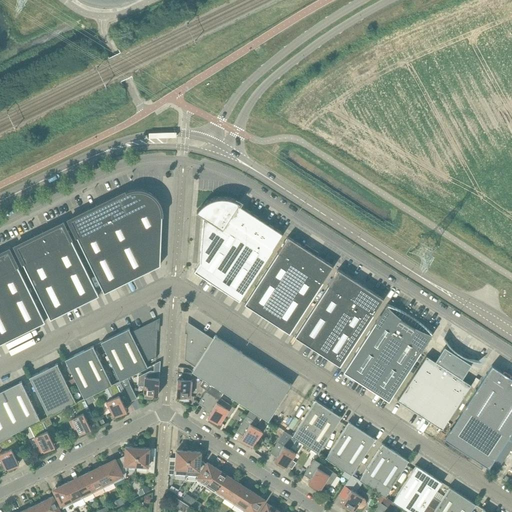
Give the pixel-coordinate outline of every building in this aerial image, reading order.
[(69,221),(104,292),(160,265),(162,216),(162,215),(163,215),(162,211),(161,207),(160,203),(158,199),(155,196),(152,194),(149,191),(145,190),(141,189),(138,189),(134,189),(130,190),(126,191),(68,220),(68,221),(69,222),(69,221)] [(196,211),(203,216),(199,262),(193,271),(216,286),(250,234),(233,223),(243,208),(238,204),(239,202),(234,200),(229,198),(224,197),(218,197),(213,198),(208,201),(203,203),(199,207),(196,211)] [(282,233),(243,208),(233,223),(250,234),(216,286),(239,300),(282,233)] [(98,295),(64,224),(64,223),(64,222),(63,222),(14,246),(14,247),(14,248),(15,248),(50,319),(98,295)] [(289,333),(333,266),(316,255),(318,253),(305,244),(304,247),(287,236),(244,304),(289,333)] [(0,343),(44,321),(10,251),(10,250),(10,249),(9,249),(0,253),(0,343)] [(294,336),(339,366),(383,299),(338,269),(294,336)] [(387,304),(343,371),(388,401),(432,333),(431,332),(424,325),(415,319),(406,313),(397,308),(387,304)] [(129,329),(129,328),(100,342),(119,380),(148,366),(147,366),(145,362),(155,357),(155,359),(157,330),(157,321),(131,334),(129,329)] [(204,379),(211,383),(217,387),(251,409),(262,416),(268,420),(291,384),(215,335),(211,340),(187,324),(187,333),(186,333),(184,362),(194,366),(191,371),(204,379)] [(93,346),(93,345),(65,359),(84,398),(108,386),(112,384),(111,384),(93,346)] [(442,429),(470,385),(471,384),(462,379),(471,364),(462,358),(462,357),(462,356),(462,355),(461,354),(461,353),(460,353),(460,352),(457,355),(444,347),(435,361),(426,355),(397,399),(442,429)] [(146,393),(145,397),(152,398),(152,395),(158,395),(160,360),(154,363),(153,371),(150,370),(138,376),(137,386),(144,386),(144,393),(146,393)] [(29,377),(48,416),(72,404),(76,402),(76,401),(75,401),(57,364),(57,363),(29,377)] [(504,443),(511,430),(511,377),(509,376),(511,374),(503,369),(502,371),(492,365),(460,414),(504,443)] [(183,373),(183,367),(178,367),(175,396),(181,397),(181,400),(187,400),(188,396),(190,396),(191,381),(192,381),(192,380),(191,380),(191,373),(183,372),(183,373)] [(204,379),(200,386),(206,390),(211,383),(204,379)] [(115,415),(115,416),(126,411),(124,406),(130,403),(130,402),(123,387),(119,380),(112,384),(108,386),(111,393),(113,397),(106,401),(106,402),(113,416),(115,415)] [(0,439),(40,420),(40,419),(39,419),(21,382),(22,381),(21,381),(0,391),(0,439)] [(206,390),(198,403),(204,407),(217,387),(211,383),(206,390)] [(130,384),(123,387),(130,402),(136,398),(135,396),(130,384)] [(223,391),(217,387),(204,407),(203,409),(209,413),(208,415),(207,416),(210,419),(217,423),(217,422),(219,423),(224,415),(229,418),(235,408),(219,398),(223,391)] [(70,421),(68,421),(71,427),(73,426),(76,433),(76,434),(78,433),(79,434),(87,430),(90,428),(89,426),(87,422),(94,419),(87,405),(84,398),(76,402),(72,404),(77,415),(69,419),(70,421)] [(318,453),(338,421),(341,417),(314,399),(314,400),(315,400),(292,435),(291,435),(296,439),(318,453)] [(262,416),(251,409),(236,431),(242,435),(240,438),(250,445),(251,444),(253,445),(261,432),(262,432),(255,427),(262,416)] [(44,451),(54,446),(53,443),(59,439),(48,416),(40,420),(28,426),(30,425),(35,436),(34,436),(39,447),(34,449),(36,453),(41,450),(41,451),(43,450),(44,451)] [(351,474),(372,443),(375,438),(348,421),(348,422),(346,426),(325,457),(351,474)] [(280,437),(269,453),(270,453),(276,457),(275,458),(274,460),(277,462),(284,466),(286,467),(295,454),(295,453),(291,450),(289,450),(296,439),(291,435),(284,431),(280,437)] [(17,460),(23,457),(13,436),(0,441),(0,444),(1,447),(3,446),(6,450),(0,453),(0,457),(5,469),(7,468),(8,469),(19,463),(17,460)] [(362,481),(385,496),(407,460),(382,443),(381,443),(382,444),(359,479),(359,478),(358,479),(362,481)] [(115,460),(116,463),(124,478),(125,477),(126,464),(137,465),(137,447),(125,446),(125,456),(115,460)] [(149,448),(137,447),(137,465),(147,466),(147,472),(153,473),(155,456),(149,456),(150,450),(148,450),(149,448)] [(185,475),(187,470),(188,451),(176,450),(176,452),(175,452),(175,457),(169,457),(168,474),(185,475)] [(198,476),(204,466),(206,464),(199,459),(200,451),(188,451),(187,470),(185,475),(198,476)] [(114,459),(109,461),(104,464),(113,483),(124,478),(116,463),(115,460),(114,459)] [(303,474),(309,478),(307,482),(317,488),(318,487),(320,488),(324,482),(329,486),(337,474),(313,459),(303,474)] [(217,468),(212,465),(207,462),(206,464),(204,466),(198,476),(195,480),(205,486),(217,468)] [(94,469),(96,473),(103,488),(113,483),(104,464),(94,469)] [(408,511),(422,511),(423,511),(439,486),(442,482),(415,465),(415,466),(393,501),(392,500),(392,501),(393,501),(408,511)] [(226,475),(217,468),(205,486),(214,492),(224,478),(226,475)] [(94,469),(83,474),(93,493),(103,488),(96,473),(94,469)] [(93,493),(83,474),(73,479),(83,498),(93,493)] [(351,474),(338,494),(344,498),(342,502),(341,504),(344,506),(351,510),(351,509),(353,510),(355,507),(356,507),(357,508),(358,508),(359,508),(360,508),(361,508),(362,508),(363,507),(364,507),(364,506),(365,505),(365,504),(366,504),(366,503),(366,502),(366,501),(365,500),(365,499),(364,498),(363,497),(362,497),(355,492),(362,481),(358,479),(351,474)] [(226,475),(224,478),(214,492),(224,499),(236,481),(226,475)] [(73,479),(63,484),(72,503),(83,498),(73,479)] [(234,505),(243,491),(245,487),(236,481),(224,499),(234,505)] [(52,489),(62,508),(72,503),(63,484),(58,487),(52,489)] [(432,496),(423,511),(469,511),(472,508),(475,504),(449,486),(448,487),(449,487),(446,491),(443,496),(440,501),(432,496)] [(245,487),(243,491),(234,505),(243,511),(255,493),(245,487)] [(255,493),(243,511),(244,511),(256,511),(262,503),(265,499),(255,493)] [(53,496),(42,501),(47,511),(60,511),(60,510),(53,496)] [(393,501),(392,501),(385,496),(374,511),(390,511),(391,510),(388,508),(393,501)] [(196,500),(191,497),(188,502),(193,505),(196,500)] [(198,509),(202,504),(196,500),(193,505),(198,509)] [(32,506),(34,511),(47,511),(42,501),(32,506)] [(273,511),(276,509),(266,503),(259,511),(273,511)]
